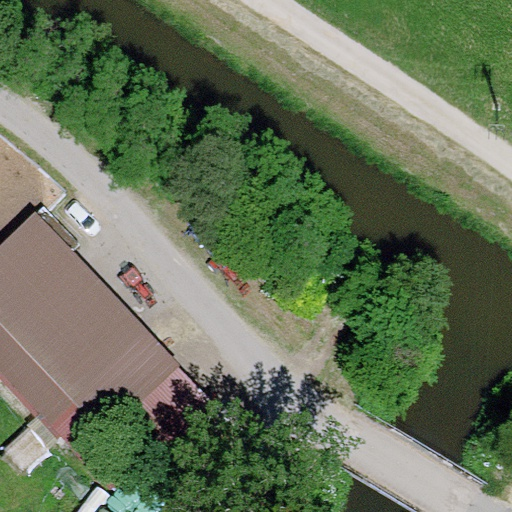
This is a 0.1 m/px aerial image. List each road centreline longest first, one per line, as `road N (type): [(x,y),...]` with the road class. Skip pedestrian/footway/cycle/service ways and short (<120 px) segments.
road 1 (track): [(257,0),(511,164)]
road 2 (track): [(338,438),(468,511)]
road 3 (track): [(213,511),(289,407)]
